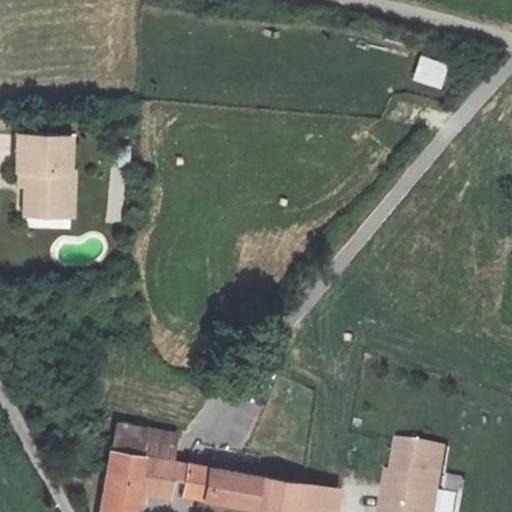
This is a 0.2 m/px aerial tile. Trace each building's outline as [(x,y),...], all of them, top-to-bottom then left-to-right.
[(445,88),(449,62),(418,56),(413,82),(445,88)] [(60,123),(7,119),(4,154),(8,154),(14,155),(13,169),(11,193),(45,195),(47,174),(61,175),(62,158),(57,157),(60,123)] [(47,174),(45,195),(59,196),(61,175),(47,174)] [(104,443),(132,449),(138,421),(109,415),(104,443)] [(420,511),(436,436),(391,427),(373,511),(420,511)] [(132,449),(104,443),(90,511),(125,511),(131,484),(162,489),(168,456),(132,449)] [(184,458),(179,488),(249,500),(247,511),(286,511),(291,475),(184,458)] [(319,511),(324,480),(291,475),(286,511),(319,511)] [(452,511),(456,493),(439,490),(434,511),(452,511)]
